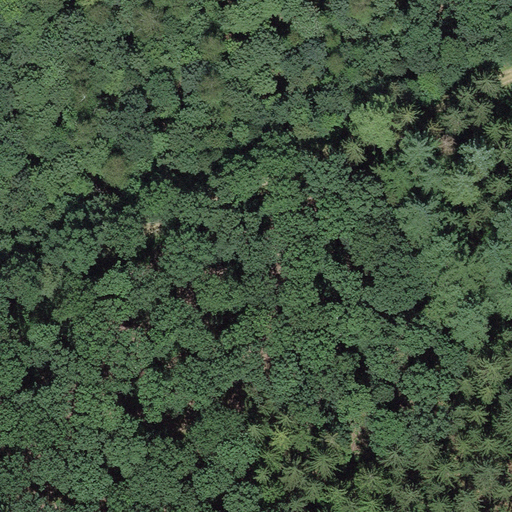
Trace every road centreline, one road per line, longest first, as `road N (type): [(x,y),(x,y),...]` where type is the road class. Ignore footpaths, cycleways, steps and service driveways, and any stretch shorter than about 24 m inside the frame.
road 1 (track): [(0,273),(511,61)]
road 2 (track): [(74,0),(0,143)]
